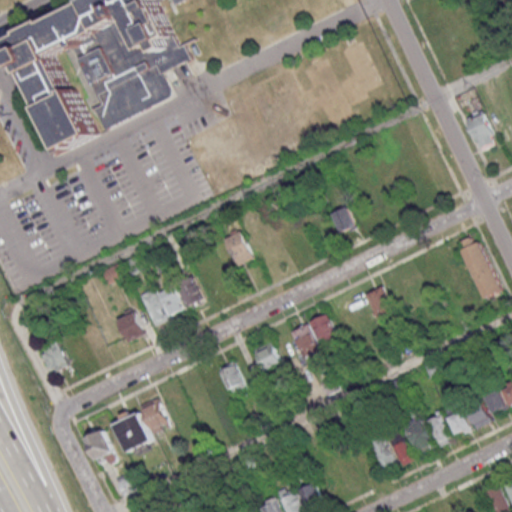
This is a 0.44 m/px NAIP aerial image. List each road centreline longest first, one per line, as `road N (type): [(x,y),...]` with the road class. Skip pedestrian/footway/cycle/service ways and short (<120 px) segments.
road 1 (residential): [(511,189),(66,408),(57,422)]
road 2 (residential): [(511,255),(390,0)]
road 3 (residential): [(368,8),(153,116)]
road 4 (residential): [(511,442),(370,511)]
